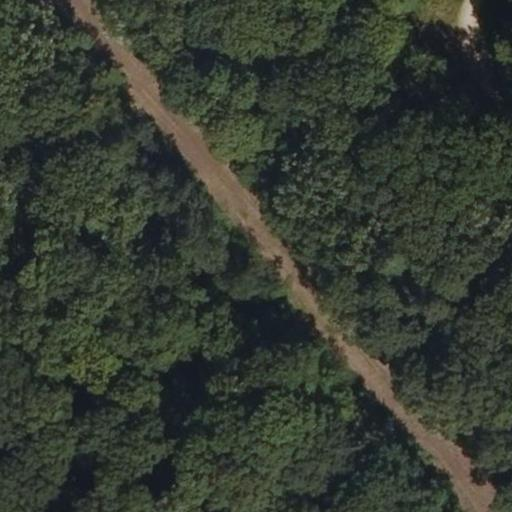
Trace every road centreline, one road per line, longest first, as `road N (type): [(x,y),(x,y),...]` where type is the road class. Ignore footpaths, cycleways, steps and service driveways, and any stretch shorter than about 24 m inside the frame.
road 1 (track): [(476,0),(0,479)]
road 2 (track): [(390,0),(511,121)]
